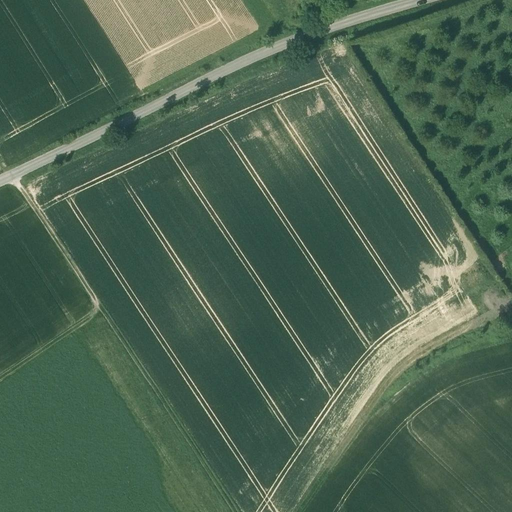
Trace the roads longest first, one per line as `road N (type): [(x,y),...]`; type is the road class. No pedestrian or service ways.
road 1 (unclassified): [(429,0),(300,40),(0,181)]
road 2 (track): [(0,157),(234,511)]
road 3 (track): [(511,320),(419,367),(309,511)]
road 4 (track): [(102,309),(0,380)]
